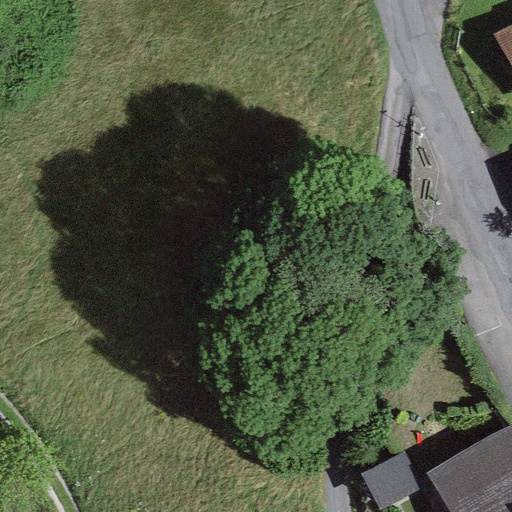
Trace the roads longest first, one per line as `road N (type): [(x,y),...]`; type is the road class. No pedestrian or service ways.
road 1 (unclassified): [(421,71),(346,437),(350,511)]
road 2 (tertiary): [(421,71),(511,277)]
road 3 (track): [(74,511),(29,431),(0,403)]
